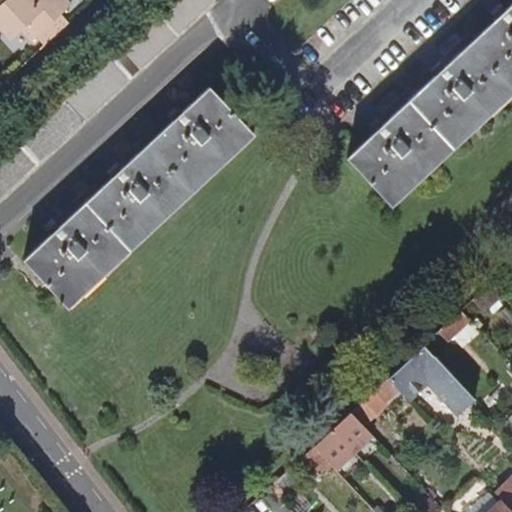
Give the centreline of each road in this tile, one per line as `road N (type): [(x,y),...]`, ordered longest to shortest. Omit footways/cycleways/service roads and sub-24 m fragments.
road 1 (residential): [(0,221),(253,0)]
road 2 (unclassified): [(102,511),(0,376)]
